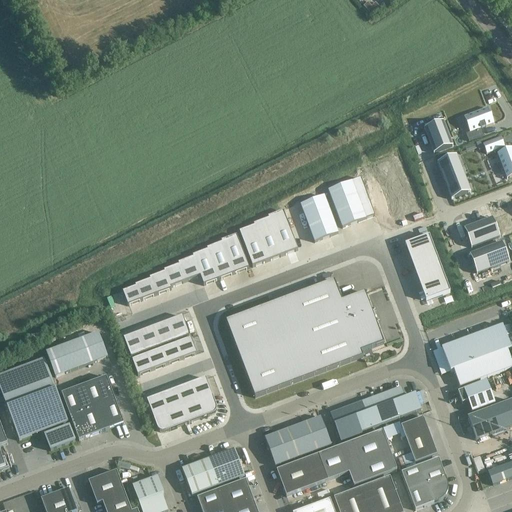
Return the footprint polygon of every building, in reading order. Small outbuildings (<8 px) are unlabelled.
[(487,110),(463,119),(469,134),(465,135),(468,142),(483,137),(481,130),(493,125),(487,110)] [(443,123),(423,130),(433,155),(452,147),(443,123)] [(500,139),(483,146),(486,155),(497,151),(498,155),(497,155),(506,180),(511,177),(511,149),(504,153),(502,149),(504,148),(500,139)] [(418,209),(397,154),(379,161),(380,163),(360,170),(365,181),(378,176),(394,219),(418,209)] [(456,157),(437,164),(451,201),(470,193),(456,157)] [(374,217),(360,180),(328,192),(342,229),(374,217)] [(324,197),(300,206),(314,244),(337,235),(324,197)] [(253,225),(238,230),(252,268),(297,251),(281,209),(267,215),(267,217),(253,223),(253,225)] [(492,219),(463,230),(471,249),(499,239),(492,219)] [(135,288),(122,293),(127,307),(171,291),(170,289),(200,278),(203,287),(249,270),(236,237),(221,242),(221,244),(206,250),(207,252),(192,257),(193,259),(178,265),(178,266),(163,272),(164,274),(149,279),(150,281),(135,287),(135,288)] [(429,237),(404,246),(425,303),(450,294),(429,237)] [(502,244),(469,256),(476,275),(509,263),(502,244)] [(334,282),(226,323),(254,399),(363,359),(361,353),(383,345),(373,318),(376,317),(374,312),(371,313),(364,294),(341,302),(334,282)] [(182,318),(123,340),(131,360),(189,338),(182,318)] [(502,327),(487,333),(495,356),(507,352),(511,351),(502,327)] [(480,362),(495,356),(487,333),(471,338),(480,362)] [(46,354),(55,379),(107,359),(98,335),(46,354)] [(456,344),(465,368),(480,362),(471,338),(456,344)] [(190,340),(132,362),(138,377),(196,355),(190,340)] [(441,349),(450,373),(453,372),(465,368),(456,344),(441,349)] [(459,389),(511,369),(511,366),(507,352),(495,356),(480,362),(465,368),(453,372),(459,389)] [(44,360),(0,376),(0,392),(19,442),(44,433),(46,436),(44,437),(50,453),(75,443),(69,428),(67,424),(65,418),(69,417),(64,403),(60,404),(44,360)] [(92,410),(115,402),(106,378),(83,387),(92,410)] [(205,380),(147,402),(157,430),(158,432),(160,433),(163,434),(166,434),(213,416),(215,414),(216,413),(217,410),(216,408),(205,380)] [(486,383),(457,394),(462,405),(467,403),(471,414),(494,405),(486,383)] [(92,410),(83,387),(61,395),(64,403),(69,417),(70,419),(92,410)] [(390,393),(400,419),(420,412),(414,396),(404,400),(399,389),(390,393)] [(400,419),(390,393),(370,400),(371,401),(380,427),(400,419)] [(371,401),(330,416),(340,444),(361,436),(360,434),(380,427),(371,401)] [(92,410),(101,434),(123,425),(115,402),(92,410)] [(511,402),(467,419),(475,442),(511,428),(511,402)] [(92,410),(70,419),(78,442),(101,434),(92,410)] [(307,440),(326,433),(320,419),(302,426),(307,440)] [(415,467),(414,465),(437,457),(423,419),(400,428),(411,455),(397,460),(402,472),(415,467)] [(0,447),(7,445),(0,426),(0,472),(8,469),(4,458),(2,459),(0,455),(0,447)] [(307,440),(302,426),(283,433),(288,447),(297,444),(307,440)] [(318,456),(276,472),(286,498),(328,482),(348,475),(353,488),(396,472),(382,432),(318,456)] [(288,447),(283,433),(264,440),(269,454),(288,447)] [(297,444),(303,458),(331,447),(326,433),(307,440),(297,444)] [(297,444),(288,447),(269,454),(275,468),(303,458),(297,444)] [(208,461),(218,487),(244,478),(234,451),(208,461)] [(447,484),(446,483),(438,460),(401,474),(415,511),(437,503),(439,503),(440,502),(441,501),(442,500),(444,499),(444,498),(445,497),(446,495),(447,494),(447,492),(447,491),(447,489),(447,487),(447,486),(447,484)] [(191,497),(218,487),(208,461),(182,471),(191,497)] [(492,487),(511,479),(511,474),(509,466),(487,474),(492,487)] [(102,504),(125,495),(124,495),(116,473),(88,483),(97,506),(102,504)] [(139,505),(163,495),(157,478),(132,488),(139,505)] [(401,511),(389,479),(333,500),(337,511),(401,511)] [(221,490),(228,509),(252,500),(245,481),(221,490)] [(76,511),(69,490),(41,501),(44,511),(76,511)] [(197,500),(201,511),(220,511),(228,509),(221,490),(197,500)] [(130,511),(125,495),(102,504),(105,511),(130,511)] [(163,496),(163,495),(139,505),(141,511),(166,511),(161,497),(163,496)] [(256,511),(252,500),(228,509),(228,511),(256,511)] [(333,511),(329,501),(300,511),(333,511)]
